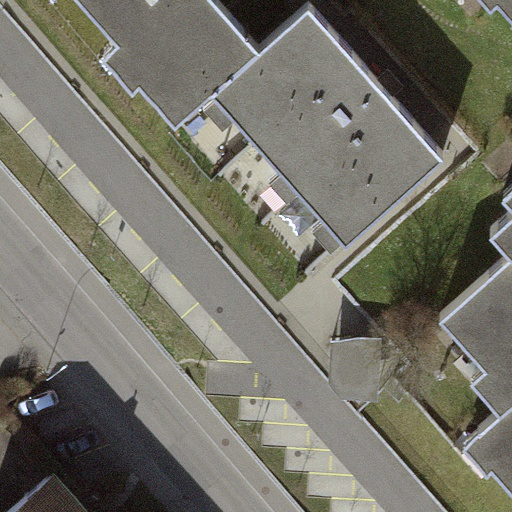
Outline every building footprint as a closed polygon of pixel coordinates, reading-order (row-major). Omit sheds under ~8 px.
[(90,0),(117,31),(105,40),(136,75),(141,70),(177,112),(216,78),(263,39),(228,0),(90,0)] [(308,0),(263,39),(216,78),(344,229),(439,150),(387,89),(311,0),(308,0)] [(511,0),(489,0),(511,26),(511,0)] [(511,177),(504,184),(511,193),(511,206),(495,221),(511,239),(511,246),(440,309),(481,355),(469,365),(502,403),(470,431),(511,478),(511,177)] [(101,511),(55,459),(0,505),(0,511),(101,511)]
